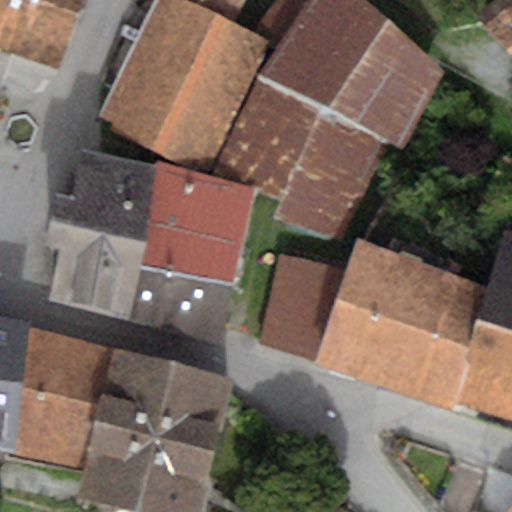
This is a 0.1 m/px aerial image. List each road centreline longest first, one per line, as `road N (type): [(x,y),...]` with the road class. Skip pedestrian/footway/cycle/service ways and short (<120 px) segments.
road 1 (tertiary): [(0,300),(227,361),(294,398)]
road 2 (residential): [(0,274),(114,0)]
road 3 (residential): [(294,398),(367,405),(511,453)]
road 4 (track): [(382,0),(511,132)]
road 5 (tertiary): [(294,398),(388,511)]
